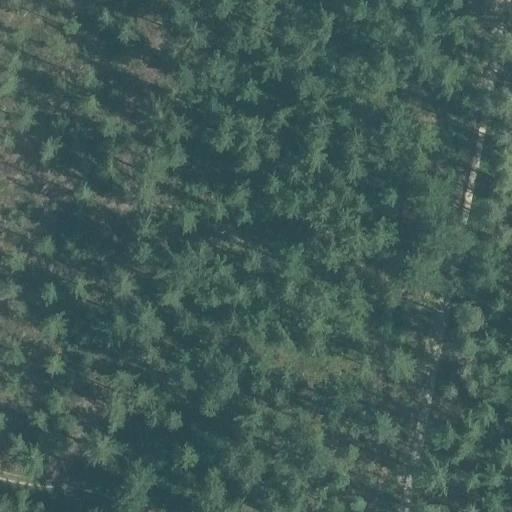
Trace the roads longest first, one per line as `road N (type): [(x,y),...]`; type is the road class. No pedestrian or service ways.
road 1 (track): [(496,0),(395,511)]
road 2 (track): [(0,471),(131,511)]
